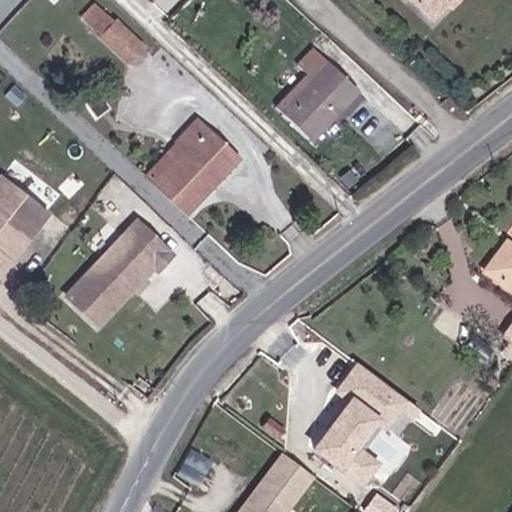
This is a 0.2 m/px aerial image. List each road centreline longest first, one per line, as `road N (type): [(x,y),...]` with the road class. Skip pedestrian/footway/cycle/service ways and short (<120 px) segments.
road 1 (tertiary): [(118,511),(150,447),(207,365),(470,148)]
road 2 (unknown): [(262,318),(0,69)]
road 3 (unknown): [(371,226),(118,0)]
road 4 (unknown): [(314,275),(233,149),(124,71)]
road 5 (residential): [(470,148),(313,0)]
road 6 (unknown): [(119,416),(126,391),(0,290)]
road 7 (unknown): [(119,416),(0,322)]
